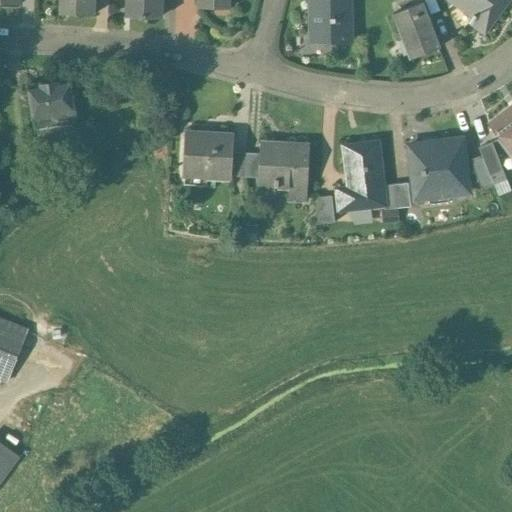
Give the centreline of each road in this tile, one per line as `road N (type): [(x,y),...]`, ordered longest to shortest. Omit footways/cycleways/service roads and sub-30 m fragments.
road 1 (residential): [(254,67),(391,98),(459,87),(511,54)]
road 2 (residential): [(0,38),(160,48),(254,67)]
